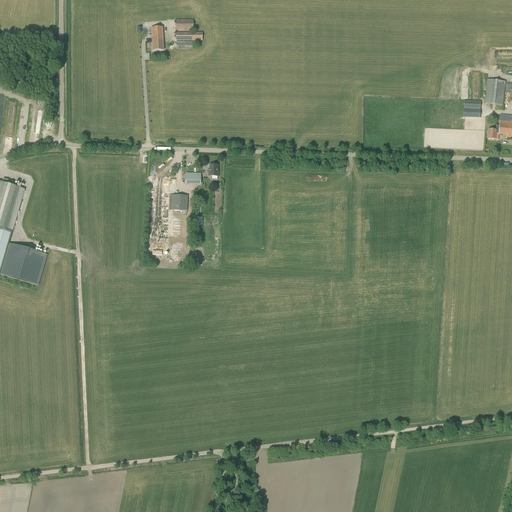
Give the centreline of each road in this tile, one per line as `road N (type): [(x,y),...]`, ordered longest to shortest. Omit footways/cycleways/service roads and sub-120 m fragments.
road 1 (track): [(511,416),(0,478)]
road 2 (tertiary): [(511,159),(60,145)]
road 3 (track): [(71,145),(88,467)]
road 4 (unclassified): [(60,145),(61,0)]
